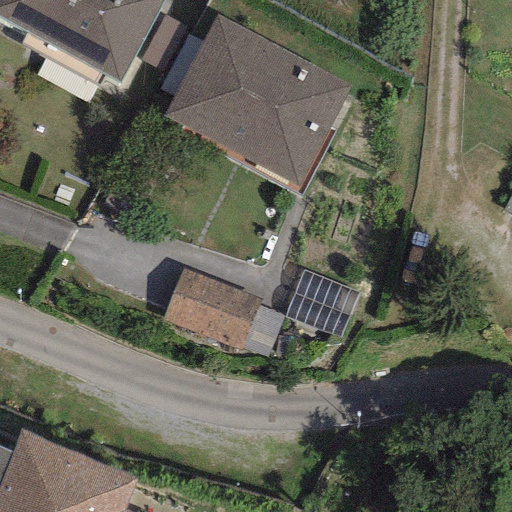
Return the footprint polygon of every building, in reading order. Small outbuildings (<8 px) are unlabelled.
[(163,0),(0,0),(0,20),(118,83),(163,0)] [(350,87),(213,16),(161,116),(298,187),(350,87)] [(184,28),(162,17),(138,60),(160,72),(184,28)] [(511,187),(500,210),(511,216),(511,187)] [(260,300),(180,269),(160,320),(240,351),(256,308),(260,300)] [(356,293),(301,271),(282,316),(338,339),(356,293)] [(281,317),(256,308),(240,351),(265,360),(281,317)] [(135,478),(18,432),(10,452),(0,477),(0,511),(126,511),(122,510),(135,478)] [(0,477),(10,452),(0,448),(0,477)]
